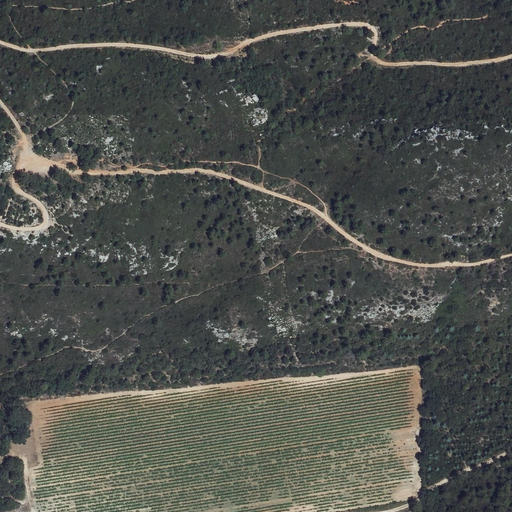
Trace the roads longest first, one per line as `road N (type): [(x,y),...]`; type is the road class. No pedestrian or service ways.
road 1 (track): [(0,220),(30,230),(49,223),(47,209),(17,183),(19,170),(36,159),(88,173),(198,169),(311,205),(367,249),(400,261),(469,264),(511,254)]
road 2 (track): [(511,57),(392,65),(374,54),(375,27),(357,23),(270,34),(208,57),(127,45),(29,51),(0,40)]
road 3 (track): [(398,511),(511,450)]
